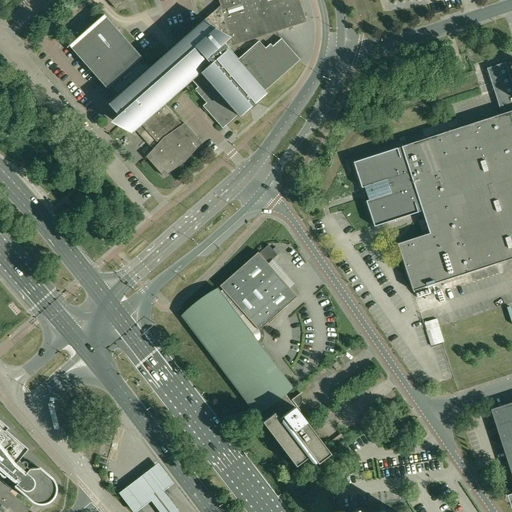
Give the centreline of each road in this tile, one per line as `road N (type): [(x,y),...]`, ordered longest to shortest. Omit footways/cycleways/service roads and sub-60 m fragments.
road 1 (unclassified): [(424,411),(263,187)]
road 2 (primary): [(268,511),(119,319)]
road 3 (unclassified): [(140,197),(0,34)]
road 4 (primary): [(86,350),(211,511)]
road 5 (tertiary): [(119,319),(263,187)]
road 6 (tertiary): [(249,171),(104,300)]
road 7 (unclassified): [(340,48),(383,46),(511,5)]
road 8 (primary): [(104,300),(0,177)]
road 9 (tertiary): [(263,187),(324,94),(340,48)]
road 10 (tertiary): [(326,47),(310,85),(249,171)]
